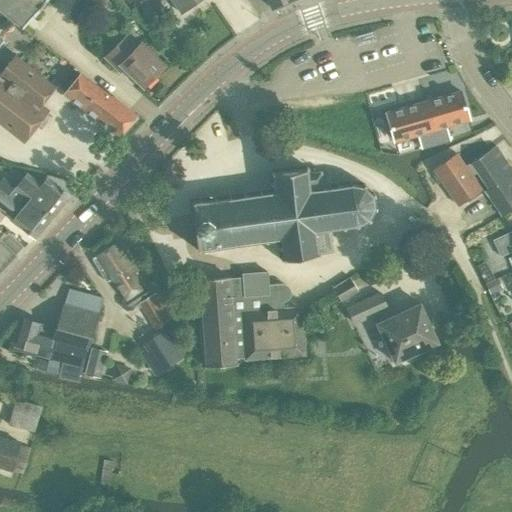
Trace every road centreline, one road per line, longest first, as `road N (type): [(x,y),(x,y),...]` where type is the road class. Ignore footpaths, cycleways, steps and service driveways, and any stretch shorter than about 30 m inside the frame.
road 1 (tertiary): [(0,305),(213,81)]
road 2 (tertiary): [(213,81),(277,34),(401,0)]
road 3 (unknown): [(0,152),(30,168),(77,135),(94,136),(131,165)]
road 4 (residential): [(511,121),(473,68),(449,0)]
